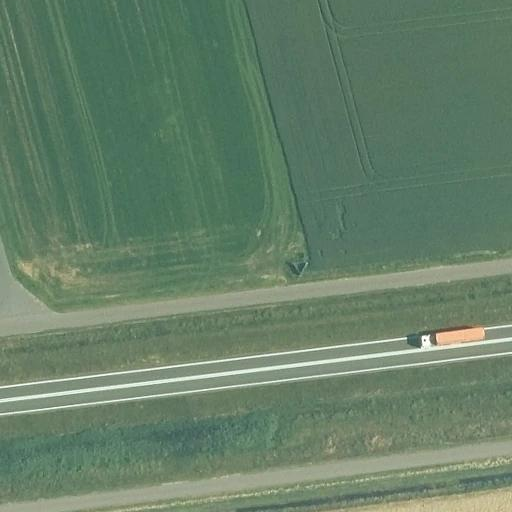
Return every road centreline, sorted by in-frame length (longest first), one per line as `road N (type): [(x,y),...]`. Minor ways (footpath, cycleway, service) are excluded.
road 1 (unclassified): [(511,263),(0,326)]
road 2 (trunk): [(0,404),(511,342)]
road 3 (unclassified): [(511,450),(19,511)]
